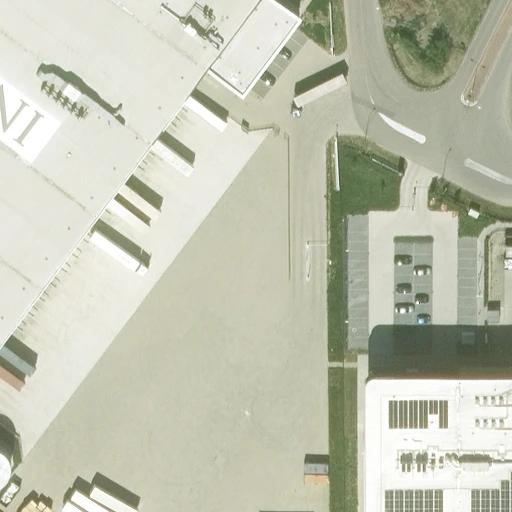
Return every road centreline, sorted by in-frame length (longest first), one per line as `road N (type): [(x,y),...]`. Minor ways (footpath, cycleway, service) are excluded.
road 1 (unclassified): [(356,0),(360,67),(382,119),(426,144)]
road 2 (unclassified): [(501,0),(426,144)]
road 3 (unclassified): [(456,159),(511,46)]
